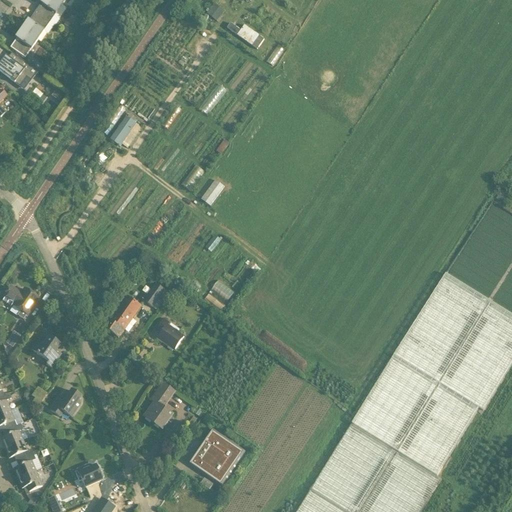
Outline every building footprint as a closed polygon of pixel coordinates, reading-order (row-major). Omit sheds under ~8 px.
[(49,23),(62,6),(53,0),(41,0),(39,4),(40,5),(35,13),(49,23)] [(217,21),(224,12),(215,5),(207,14),(217,21)] [(37,41),(49,23),(35,13),(29,21),(27,20),(21,29),(37,41)] [(67,22),(61,31),(67,35),(73,26),(67,22)] [(244,26),(241,31),(230,24),(227,29),(257,50),(264,40),(244,26)] [(25,59),(37,41),(21,29),(14,39),(16,40),(10,49),(25,59)] [(273,66),(285,50),(279,45),(267,61),(273,66)] [(4,57),(0,62),(0,73),(19,88),(26,78),(31,81),(34,77),(38,73),(11,53),(7,59),(4,57)] [(52,97),(61,104),(66,97),(57,90),(52,97)] [(177,106),(165,123),(173,128),(184,112),(177,106)] [(127,117),(110,140),(119,146),(135,123),(127,117)] [(255,117),(241,137),(248,142),(262,122),(255,117)] [(190,191),(205,172),(196,165),(181,184),(190,191)] [(200,200),(210,208),(226,188),(216,179),(200,200)] [(17,278),(21,272),(16,269),(12,275),(17,278)] [(232,286),(236,280),(227,273),(222,279),(232,286)] [(355,419),(352,425),(297,511),(419,511),(440,479),(437,477),(479,409),(483,412),(511,365),(511,315),(446,274),(355,419)] [(227,302),(234,292),(218,280),(211,290),(227,302)] [(158,301),(163,305),(171,293),(167,289),(165,291),(157,285),(144,302),(153,308),(158,301)] [(13,306),(20,311),(17,316),(23,320),(26,315),(27,316),(38,299),(24,290),(21,295),(10,287),(3,297),(14,304),(13,306)] [(171,293),(163,305),(169,309),(181,293),(175,288),(171,293)] [(108,320),(103,328),(118,339),(141,307),(128,297),(111,322),(108,320)] [(164,319),(157,329),(162,333),(158,339),(174,351),(184,337),(168,326),(171,324),(164,319)] [(13,332),(5,344),(12,348),(20,337),(13,332)] [(38,342),(32,351),(48,362),(46,365),(51,368),(60,355),(55,352),(59,346),(48,338),(43,346),(38,342)] [(163,409),(171,398),(175,392),(163,383),(151,400),(155,403),(145,418),(162,430),(173,416),(163,409)] [(57,400),(49,411),(67,423),(80,405),(77,403),(80,398),(71,391),(62,404),(57,400)] [(9,394),(4,396),(0,397),(0,398),(2,403),(0,403),(0,415),(10,411),(6,401),(11,399),(9,394)] [(40,403),(34,399),(30,404),(37,409),(40,403)] [(10,411),(0,415),(0,427),(10,423),(12,428),(16,426),(10,411)] [(193,417),(188,423),(192,426),(197,419),(193,417)] [(16,426),(12,428),(9,430),(11,435),(0,439),(4,449),(23,442),(19,432),(23,430),(20,425),(16,426)] [(221,487),(237,463),(245,451),(213,430),(189,465),(221,487)] [(23,442),(4,449),(9,459),(23,453),(25,458),(33,455),(31,450),(27,451),(23,442)] [(35,461),(33,455),(25,458),(27,463),(13,469),(17,480),(36,472),(32,462),(35,461)] [(78,473),(75,474),(79,482),(81,481),(84,488),(102,481),(98,472),(99,470),(97,467),(95,467),(95,466),(88,469),(86,466),(77,470),(78,473)] [(36,472),(17,480),(21,490),(26,487),(29,493),(42,487),(36,472)] [(209,491),(213,485),(204,479),(201,485),(209,491)] [(60,511),(54,497),(47,500),(52,511),(60,511)] [(36,506),(30,501),(26,505),(33,510),(36,506)] [(95,507),(92,511),(111,511),(114,508),(106,503),(101,511),(95,507)]
